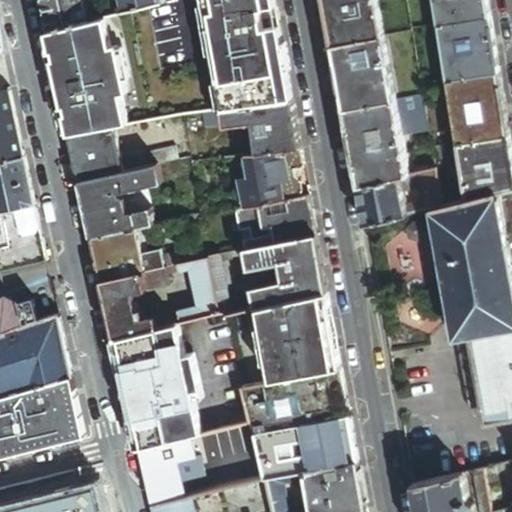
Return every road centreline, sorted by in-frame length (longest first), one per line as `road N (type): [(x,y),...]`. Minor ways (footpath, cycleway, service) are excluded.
road 1 (residential): [(301,0),(394,511)]
road 2 (residential): [(116,457),(16,0)]
